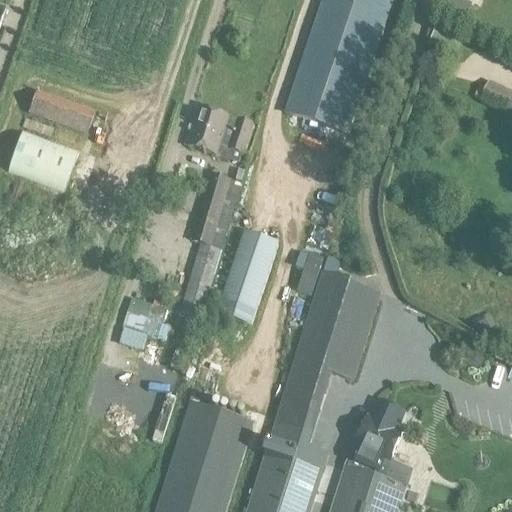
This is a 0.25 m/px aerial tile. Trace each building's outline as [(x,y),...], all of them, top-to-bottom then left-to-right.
[(395,0),(322,0),(283,116),(350,137),(395,0)] [(36,92),(28,116),(87,137),(96,113),(36,92)] [(414,94),(406,108),(427,120),(435,107),(414,94)] [(245,156),(253,126),(197,108),(186,147),(219,158),(219,157),(229,160),(231,151),(245,156)] [(399,127),(404,145),(424,140),(420,122),(399,127)] [(20,137),(11,163),(70,183),(79,159),(20,137)] [(212,250),(231,184),(232,182),(211,176),(191,244),(201,247),(212,250)] [(231,184),(212,250),(222,253),(243,187),(231,184)] [(174,206),(189,208),(191,196),(175,194),(174,206)] [(47,230),(51,213),(24,206),(20,223),(47,230)] [(309,241),(327,246),(338,211),(328,208),(322,226),(314,224),(309,241)] [(217,316),(254,328),(281,246),(245,233),(217,316)] [(212,250),(201,247),(182,316),(202,322),(222,253),(212,250)] [(177,275),(177,251),(151,250),(151,274),(177,275)] [(323,276),(295,365),(332,376),(354,383),(381,298),(380,293),(323,276)] [(295,308),(305,283),(292,278),(282,302),(295,308)] [(122,327),(158,340),(164,323),(127,311),(122,327)] [(484,318),(473,325),(479,336),(490,330),(484,318)] [(442,439),(453,446),(477,407),(465,400),(442,439)] [(355,449),(390,464),(403,434),(398,432),(405,415),(380,404),(372,421),(368,419),(354,449),(355,449)] [(226,511),(254,425),(190,405),(156,511),(226,511)] [(272,439),(249,511),(311,511),(329,457),(309,451),(272,439)] [(355,449),(345,471),(364,476),(360,489),(401,501),(405,489),(406,490),(411,473),(390,464),(355,449)] [(428,480),(457,488),(461,473),(431,466),(428,480)] [(399,511),(406,490),(405,489),(401,501),(360,489),(364,476),(345,471),(345,470),(332,511),(399,511)]
